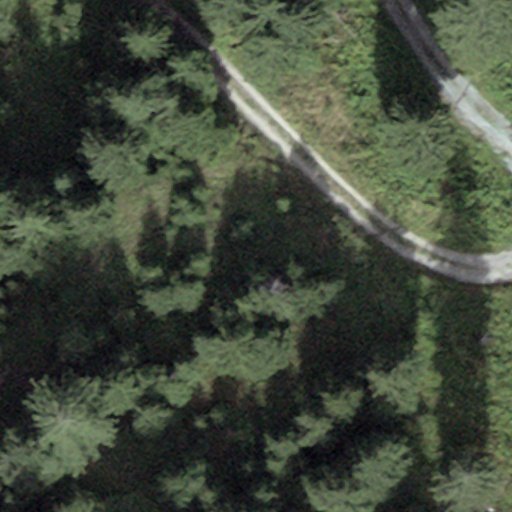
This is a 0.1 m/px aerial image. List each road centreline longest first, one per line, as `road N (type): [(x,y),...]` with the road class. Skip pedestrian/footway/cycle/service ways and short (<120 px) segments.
road 1 (track): [(511,259),(503,264),(372,226),(151,0)]
road 2 (track): [(397,0),(511,127)]
